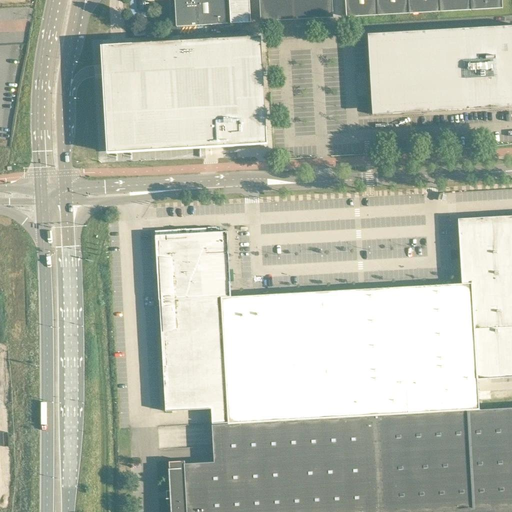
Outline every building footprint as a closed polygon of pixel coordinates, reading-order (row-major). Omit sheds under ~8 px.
[(174,0),(176,26),(186,26),(231,23),(251,22),(249,0),(174,0)] [(259,0),(261,21),(333,18),(332,0),(259,0)] [(345,0),(346,17),(377,15),(376,0),(345,0)] [(376,0),(377,15),(409,14),(407,0),(376,0)] [(407,0),(409,14),(440,12),(439,0),(407,0)] [(439,0),(440,12),(471,10),(470,0),(439,0)] [(470,0),(471,10),(503,8),(502,0),(470,0)] [(511,26),(368,34),(369,61),(373,60),(376,110),(372,111),(372,115),(405,113),(404,109),(422,108),(422,112),(494,108),(494,104),(509,103),(509,107),(511,106),(511,26)] [(267,144),(265,104),(264,83),(263,75),(263,62),(262,52),(261,41),(261,36),(182,41),(167,42),(103,45),(104,65),(104,78),(105,85),(107,118),(106,118),(108,152),(127,151),(210,147),(211,146),(211,147),(223,146),(266,144),(266,145),(267,144)] [(511,215),(507,216),(458,219),(462,284),(472,283),(477,379),(511,376),(511,215)] [(160,231),(155,231),(157,260),(162,260),(177,259),(179,299),(199,298),(198,271),(213,270),(212,257),(229,256),(227,231),(206,233),(205,228),(160,231)] [(179,299),(159,300),(160,307),(163,367),(164,367),(164,374),(163,374),(165,412),(211,409),(212,421),(212,424),(228,423),(229,423),(229,420),(229,408),(223,297),(231,297),(229,256),(212,257),(213,270),(198,271),(199,298),(179,299)] [(162,260),(157,260),(158,286),(159,300),(179,299),(177,259),(162,260)] [(462,284),(401,287),(407,388),(408,399),(409,413),(479,410),(478,391),(477,379),(472,283),(462,284)] [(372,415),(374,415),(409,413),(408,399),(407,388),(401,287),(367,289),(339,290),(339,291),(345,402),(345,417),(372,415)] [(345,417),(345,402),(339,291),(339,290),(307,292),(314,418),(345,417)] [(307,292),(275,294),(281,405),(282,420),(314,418),(307,292)] [(282,420),(281,405),(275,294),(231,297),(223,297),(229,408),(229,420),(229,423),(282,420)] [(409,413),(374,415),(379,511),(511,511),(511,407),(479,410),(409,413)] [(167,498),(166,498),(166,499),(167,499),(168,504),(171,504),(171,511),(379,511),(374,415),(372,415),(345,417),(314,418),(282,420),(229,423),(228,423),(228,424),(222,424),(212,425),(214,458),(214,462),(185,464),(185,461),(169,462),(170,469),(171,491),(170,491),(167,491),(167,498)]
